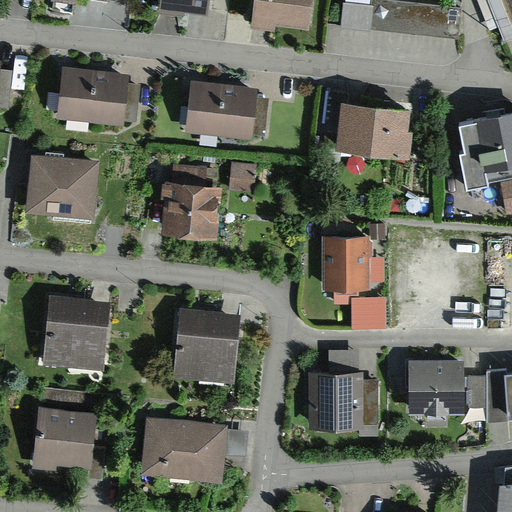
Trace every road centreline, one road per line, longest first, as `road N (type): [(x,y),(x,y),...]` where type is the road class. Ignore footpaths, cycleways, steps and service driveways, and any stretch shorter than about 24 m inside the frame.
road 1 (residential): [(0,30),(511,85)]
road 2 (residential): [(278,337),(278,310),(263,288),(239,280),(0,259)]
road 3 (residential): [(264,474),(511,456)]
road 4 (residential): [(278,337),(511,335)]
road 5 (residential): [(264,474),(278,337)]
